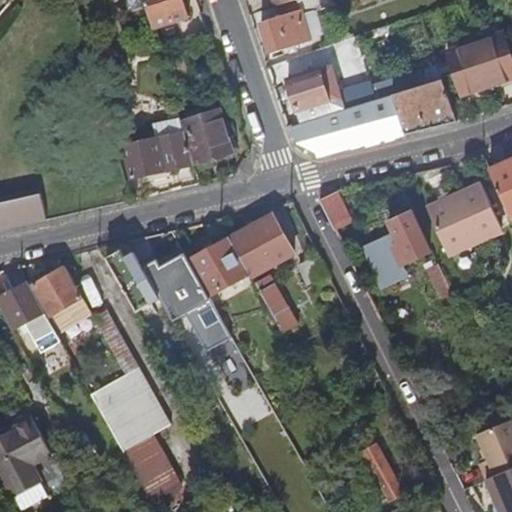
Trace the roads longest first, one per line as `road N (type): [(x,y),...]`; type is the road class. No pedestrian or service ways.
road 1 (residential): [(286,178),(0,250)]
road 2 (residential): [(511,120),(286,178)]
road 3 (residential): [(226,0),(286,178)]
